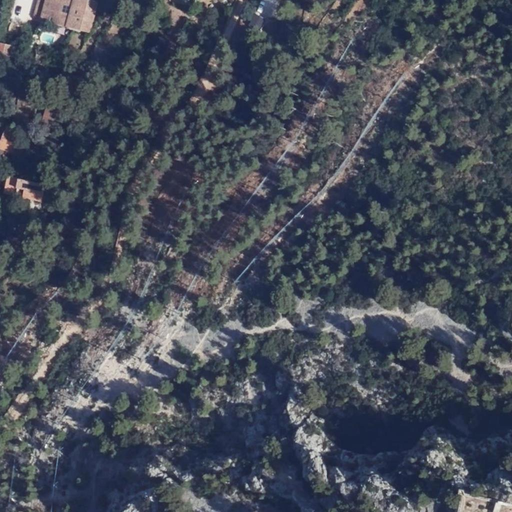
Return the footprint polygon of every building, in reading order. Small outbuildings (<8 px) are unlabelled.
[(39,0),(34,18),(90,33),(99,1),(93,0),(39,0)] [(0,52),(9,56),(12,47),(0,43),(0,52)] [(53,129),(60,110),(46,104),(41,114),(46,117),(44,125),(53,129)] [(0,139),(0,157),(1,158),(3,153),(5,154),(6,149),(12,151),(19,130),(4,126),(0,139)] [(41,201),(45,184),(8,175),(4,193),(41,201)] [(511,511),(511,501),(496,498),(461,489),(460,487),(460,485),(455,484),(455,488),(458,489),(459,491),(455,511),(511,511)]
